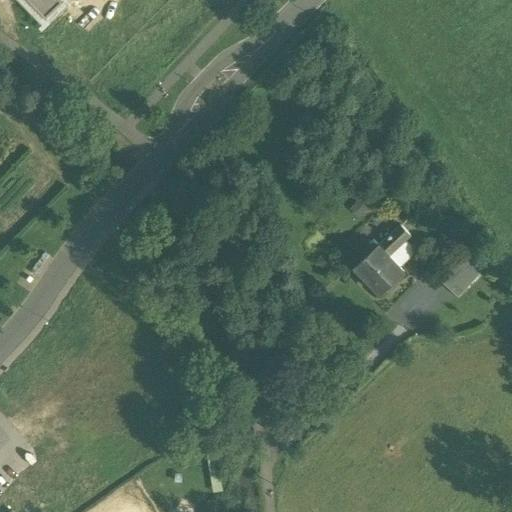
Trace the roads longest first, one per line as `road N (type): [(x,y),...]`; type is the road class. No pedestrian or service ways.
road 1 (track): [(0,40),(151,160),(220,292),(277,454),(281,511)]
road 2 (unclassified): [(0,348),(151,160),(304,0)]
